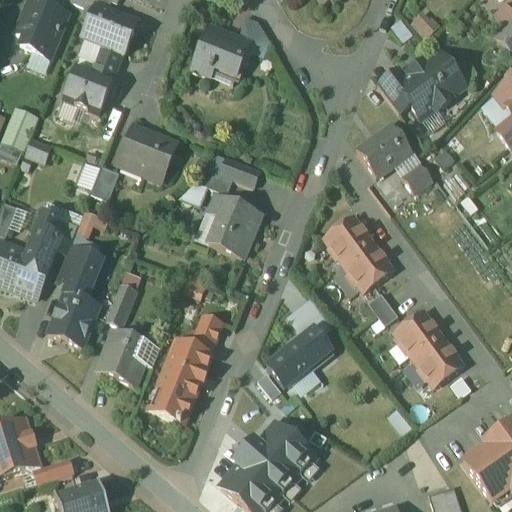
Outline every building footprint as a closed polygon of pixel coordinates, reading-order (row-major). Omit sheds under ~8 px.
[(111,8),(92,0),(89,0),(85,11),(95,15),(96,13),(107,17),(111,8)] [(121,0),(92,0),(111,8),(117,10),(121,0)] [(316,0),(323,12),(343,0),(316,0)] [(27,5),(13,38),(24,42),(38,9),(27,5)] [(67,21),(38,9),(24,42),(20,54),(50,65),(67,21)] [(107,17),(96,13),(95,15),(83,47),(84,48),(102,55),(92,78),(114,87),(123,63),(137,29),(107,17)] [(427,44),(440,30),(425,16),(411,30),(427,44)] [(511,26),(494,45),(511,61),(511,26)] [(249,52),(208,35),(192,76),(210,83),(214,75),(236,83),(249,52)] [(102,55),(84,48),(78,62),(81,63),(77,72),(92,78),(102,55)] [(440,60),(425,71),(422,68),(409,78),(411,82),(406,85),(420,105),(410,112),(420,125),(435,114),(438,118),(451,107),(449,104),(464,92),(440,60)] [(77,72),(62,109),(99,123),(114,87),(92,78),(77,72)] [(399,75),(377,91),(399,120),(410,112),(420,105),(406,85),(399,75)] [(511,86),(501,95),(511,107),(511,86)] [(17,115),(3,149),(22,157),(36,123),(17,115)] [(391,131),(356,157),(376,184),(411,159),(391,131)] [(149,140),(133,133),(119,168),(144,178),(143,181),(162,189),(177,152),(149,141),(149,140)] [(50,154),(31,146),(25,161),(44,169),(50,154)] [(260,178),(226,165),(220,182),(253,195),(260,178)] [(421,172),(403,185),(413,200),(432,187),(421,172)] [(102,174),(91,202),(108,208),(119,181),(102,174)] [(233,187),(207,177),(195,189),(226,202),(233,187)] [(457,204),(473,192),(461,177),(445,188),(457,204)] [(202,210),(206,194),(192,191),(188,207),(202,210)] [(260,221),(217,204),(210,221),(220,225),(209,253),(241,266),(260,221)] [(71,219),(48,210),(43,223),(66,232),(71,219)] [(4,211),(0,221),(0,243),(6,245),(17,216),(4,211)] [(96,223),(84,218),(80,231),(85,233),(94,229),(96,223)] [(66,232),(43,223),(28,260),(51,270),(56,258),(67,262),(70,255),(77,236),(66,232)] [(108,228),(96,223),(94,229),(105,233),(108,228)] [(374,252),(354,224),(324,246),(344,274),(374,252)] [(511,245),(502,253),(511,267),(511,245)] [(28,260),(2,251),(0,255),(0,292),(37,307),(51,270),(28,260)] [(393,277),(374,252),(344,274),(363,299),(393,277)] [(67,293),(89,302),(102,268),(70,255),(67,262),(56,289),(67,293)] [(204,308),(209,293),(190,287),(185,301),(204,308)] [(86,309),(89,302),(67,293),(48,341),(82,355),(99,314),(86,309)] [(381,301),(368,311),(377,322),(390,313),(381,301)] [(132,308),(117,302),(106,328),(121,334),(132,308)] [(284,323),(300,343),(310,336),(318,345),(332,334),(309,304),(284,323)] [(390,313),(377,322),(385,333),(398,324),(390,313)] [(424,318),(392,341),(412,369),(445,347),(424,318)] [(223,331),(202,323),(192,348),(213,356),(223,331)] [(318,345),(310,336),(300,343),(260,374),(280,400),(330,362),(318,345)] [(144,350),(115,338),(99,379),(134,393),(142,371),(136,369),(144,350)] [(445,347),(412,369),(431,396),(463,373),(445,347)] [(211,362),(177,348),(158,395),(166,398),(157,419),(178,428),(177,430),(185,433),(188,426),(185,425),(192,408),(211,362)] [(263,382),(255,389),(269,406),(278,400),(263,382)] [(22,427),(0,434),(0,484),(24,477),(35,483),(34,478),(42,475),(35,454),(36,453),(35,451),(28,453),(26,445),(30,444),(30,442),(27,443),(22,427)] [(511,428),(482,450),(485,454),(463,469),(493,510),(510,498),(511,500),(511,428)] [(296,455),(279,440),(261,461),(278,476),(296,455)] [(252,477),(237,464),(215,489),(241,511),(275,511),(282,504),(266,490),(278,476),(261,461),(255,467),(258,470),(252,477)] [(73,482),(68,467),(42,475),(34,478),(35,483),(39,493),(73,482)] [(106,511),(99,486),(54,501),(57,511),(106,511)] [(458,511),(453,494),(429,502),(432,511),(458,511)]
